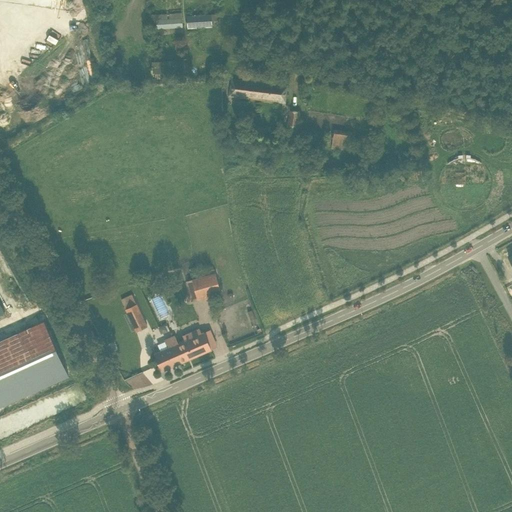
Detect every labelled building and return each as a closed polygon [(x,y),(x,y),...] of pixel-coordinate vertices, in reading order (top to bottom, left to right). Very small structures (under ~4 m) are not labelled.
[(149,15),(150,35),(183,33),(182,13),(149,15)] [(187,16),(187,28),(212,27),(211,14),(187,16)] [(151,62),(152,79),(186,77),(185,60),(151,62)] [(229,96),(285,102),(287,86),(232,79),(229,96)] [(288,125),(296,126),(299,112),(290,111),(288,125)] [(333,129),(331,148),(351,151),(353,132),(333,129)] [(226,141),(240,141),(240,138),(233,138),(234,130),(226,130),(226,141)] [(195,290),(197,299),(220,293),(215,273),(186,282),(189,291),(195,290)] [(121,300),(136,332),(147,327),(132,295),(121,300)] [(0,341),(0,406),(67,378),(43,323),(0,341)] [(162,339),(171,335),(165,323),(156,327),(162,339)] [(184,341),(178,344),(175,336),(164,340),(168,348),(154,354),(162,371),(211,350),(207,340),(213,337),(209,330),(202,333),(199,328),(182,336),(184,341)]
